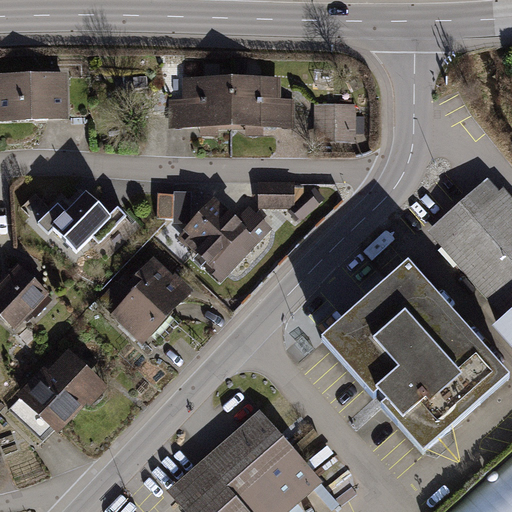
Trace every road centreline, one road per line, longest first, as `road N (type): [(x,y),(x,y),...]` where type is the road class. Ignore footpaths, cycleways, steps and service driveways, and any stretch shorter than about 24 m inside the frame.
road 1 (residential): [(406,168),(91,504)]
road 2 (tertiary): [(0,17),(415,21)]
road 3 (residential): [(0,168),(406,168)]
road 4 (residential): [(415,21),(406,168)]
